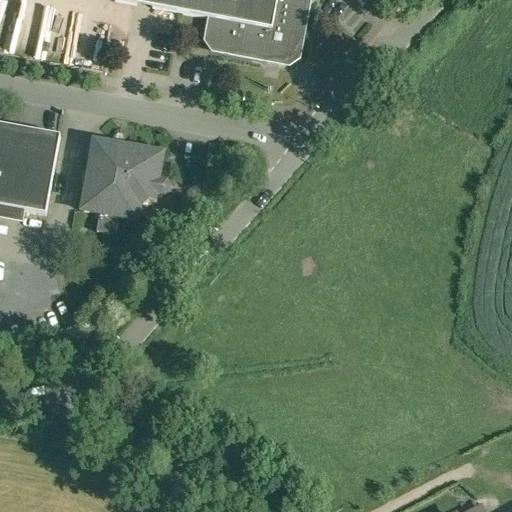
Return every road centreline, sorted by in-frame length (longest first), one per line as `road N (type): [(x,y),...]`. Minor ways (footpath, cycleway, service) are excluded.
road 1 (unclassified): [(70,409),(304,145)]
road 2 (residential): [(304,145),(0,86)]
road 3 (unclassified): [(304,145),(434,0)]
road 4 (unclassified): [(225,511),(70,409)]
